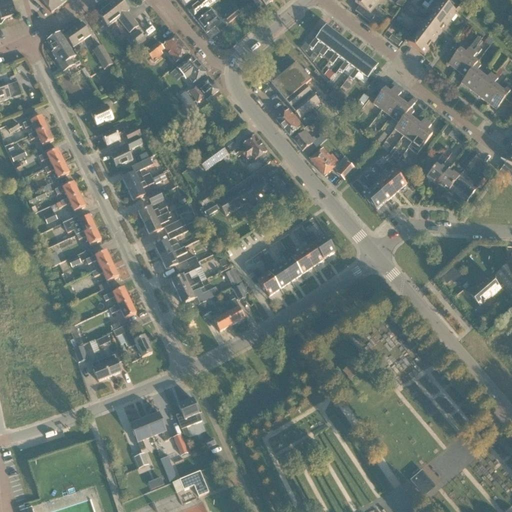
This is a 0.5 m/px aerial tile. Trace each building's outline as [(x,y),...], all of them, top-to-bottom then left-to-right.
[(0,0),(0,18),(1,20),(16,16),(10,0),(0,0)] [(40,0),(51,14),(60,7),(54,0),(40,0)] [(108,28),(118,20),(129,34),(138,27),(127,13),(128,12),(118,0),(117,0),(97,16),(108,28)] [(194,21),(209,9),(216,3),(213,0),(203,0),(188,12),(194,21)] [(441,0),(439,4),(434,10),(449,21),(456,11),(442,0),(441,0)] [(240,13),(247,7),(242,1),(235,7),(240,13)] [(209,9),(194,21),(205,35),(220,23),(209,9)] [(424,10),(421,13),(428,18),(431,15),(424,10)] [(431,15),(428,18),(442,29),(449,21),(434,10),(431,15)] [(239,15),(235,11),(224,19),(228,24),(239,15)] [(421,13),(418,18),(425,23),(428,18),(421,13)] [(425,23),(421,28),(435,39),(442,29),(428,18),(425,23)] [(90,37),(81,24),(64,36),(73,49),(90,37)] [(316,41),(315,42),(318,44),(324,48),(326,49),(336,36),(325,28),(316,41)] [(410,28),(406,33),(413,38),(416,33),(410,28)] [(416,33),(413,38),(427,49),(435,39),(421,28),(416,33)] [(145,42),(138,32),(126,40),(134,51),(145,42)] [(64,74),(75,67),(71,60),(75,58),(59,34),(47,43),(53,52),(51,53),(56,61),(56,62),(64,74)] [(189,53),(174,36),(162,46),(161,47),(158,44),(146,54),(152,62),(162,55),(160,53),(164,49),(176,64),(189,53)] [(336,36),(326,49),(328,51),(334,56),(336,57),(346,44),(336,36)] [(314,40),(309,48),(313,50),(318,44),(315,42),(316,41),(314,40)] [(346,44),(336,57),(338,59),(344,64),(346,65),(356,52),(346,44)] [(92,53),(103,71),(111,66),(101,48),(92,53)] [(324,48),(319,55),(323,58),(328,51),(326,49),(324,48)] [(458,50),(446,65),(456,73),(468,58),(462,53),(458,50)] [(356,52),(346,65),(348,67),(354,71),(356,73),(367,60),(356,52)] [(478,55),(473,62),(477,65),(482,59),(478,55)] [(334,56),(329,63),(333,66),(338,59),(336,57),(334,56)] [(189,79),(193,84),(205,75),(191,58),(179,67),(179,68),(186,76),(189,79)] [(468,58),(456,73),(465,80),(477,65),(473,62),(468,58)] [(367,60),(356,73),(358,74),(367,81),(377,68),(367,60)] [(487,62),(482,69),(486,72),(491,65),(487,62)] [(270,85),(299,120),(319,103),(305,86),(311,81),(296,64),(270,85)] [(344,64),(339,71),(343,73),(348,67),(346,65),(344,64)] [(477,65),(465,80),(474,87),(486,72),(482,69),(477,65)] [(491,65),(486,72),(490,75),(495,68),(491,65)] [(179,68),(177,70),(183,78),(186,81),(189,79),(186,76),(179,68)] [(354,71),(349,78),(352,81),(353,81),(354,79),(358,74),(356,73),(354,71)] [(330,72),(326,78),(330,81),(335,76),(330,72)] [(486,72),(474,87),(484,94),(495,79),(490,75),(486,72)] [(204,98),(207,101),(218,92),(208,79),(197,88),(195,86),(188,92),(197,104),(204,98)] [(383,85),(371,100),(376,104),(381,108),(392,93),(383,85)] [(2,103),(10,100),(8,93),(6,88),(0,90),(0,89),(0,103),(1,103),(2,103)] [(504,88),(501,92),(507,97),(510,93),(504,88)] [(334,104),(339,100),(333,92),(328,96),(334,104)] [(392,93),(381,108),(387,112),(390,114),(401,100),(392,93)] [(507,97),(502,103),(511,109),(511,94),(510,93),(507,97)] [(178,99),(189,113),(196,108),(186,94),(178,99)] [(341,115),(348,110),(340,100),(333,106),(341,115)] [(401,100),(390,114),(395,118),(400,121),(409,109),(411,107),(401,100)] [(363,107),(358,103),(350,112),(355,116),(363,107)] [(113,121),(106,107),(90,114),(97,128),(113,121)] [(400,121),(398,124),(403,128),(407,131),(418,116),(409,109),(400,121)] [(302,128),(288,111),(275,121),(283,131),(289,138),(302,128)] [(310,118),(317,126),(322,122),(315,114),(310,118)] [(390,114),(385,121),(390,124),(395,118),(390,114)] [(418,116),(407,131),(411,134),(416,138),(427,123),(418,116)] [(25,130),(32,127),(33,129),(31,130),(33,135),(35,134),(36,136),(47,130),(41,118),(30,124),(30,122),(23,125),(25,130)] [(427,123),(416,138),(421,142),(425,145),(436,130),(427,123)] [(20,129),(17,124),(7,130),(10,135),(20,129)] [(123,133),(120,126),(113,129),(115,132),(102,138),(107,148),(120,142),(117,136),(123,133)] [(403,128),(398,135),(402,137),(407,131),(403,128)] [(124,135),(128,144),(141,138),(137,129),(124,135)] [(449,135),(464,147),(469,142),(454,129),(449,135)] [(36,136),(35,134),(33,135),(28,137),(31,142),(37,139),(42,148),(53,143),(47,130),(36,136)] [(407,131),(402,137),(406,140),(411,134),(407,131)] [(314,144),(305,132),(293,142),(302,153),(314,144)] [(266,153),(254,137),(242,146),(244,149),(235,155),(237,159),(240,157),(245,164),(252,159),(254,162),(266,153)] [(126,145),(129,151),(142,146),(139,139),(126,145)] [(421,142),(416,148),(421,151),(425,145),(421,142)] [(228,157),(220,146),(197,163),(205,174),(223,161),(227,166),(237,159),(233,153),(228,157)] [(132,163),(126,150),(111,157),(117,170),(132,163)] [(309,161),(324,178),(337,167),(322,150),(309,161)] [(443,166),(453,154),(447,150),(438,161),(443,166)] [(23,151),(10,158),(13,164),(26,157),(23,151)] [(391,160),(399,163),(403,155),(395,151),(391,160)] [(472,151),(459,166),(464,170),(477,156),(472,151)] [(52,169),(63,164),(57,152),(46,157),(46,155),(39,158),(41,163),(48,160),(51,167),(52,169)] [(122,181),(127,192),(139,186),(152,180),(150,176),(142,179),(139,173),(152,167),(149,160),(131,169),(134,175),(122,181)] [(24,161),(19,164),(21,169),(27,167),(24,161)] [(52,169),(51,167),(45,170),(47,175),(54,172),(58,181),(69,176),(63,164),(52,169)] [(355,171),(346,164),(336,175),(344,183),(355,171)] [(387,173),(381,178),(396,195),(406,186),(387,164),(382,168),(387,173)] [(437,164),(425,176),(440,191),(443,189),(462,207),(488,180),(480,172),(471,182),(462,173),(458,178),(453,172),(449,176),(437,164)] [(266,186),(259,177),(240,193),(238,192),(218,204),(226,218),(247,205),(254,214),(265,205),(264,204),(265,203),(268,201),(274,209),(290,197),(275,179),(266,186)] [(370,179),(367,181),(386,203),(396,195),(381,178),(376,182),(372,177),(370,179)] [(139,186),(127,192),(133,203),(145,197),(141,190),(153,185),(152,180),(139,186)] [(367,181),(363,185),(370,193),(364,198),(376,212),(386,203),(367,181)] [(68,202),(79,197),(73,184),(62,190),(62,188),(55,191),(57,196),(64,193),(67,200),(68,202)] [(36,196),(33,188),(26,191),(29,198),(36,196)] [(149,203),(161,197),(158,191),(146,197),(149,203)] [(45,194),(35,198),(37,203),(47,199),(45,194)] [(207,196),(198,202),(203,208),(211,202),(207,196)] [(68,202),(67,200),(60,203),(60,204),(62,208),(69,205),(74,214),(85,209),(79,197),(68,202)] [(161,197),(149,203),(152,208),(164,202),(161,197)] [(265,205),(254,214),(257,217),(268,208),(265,203),(264,204),(265,205)] [(217,204),(203,213),(207,219),(218,212),(217,212),(221,210),(217,204)] [(144,226),(168,214),(166,210),(159,213),(158,211),(152,213),(150,209),(138,215),(144,226)] [(180,209),(174,212),(177,218),(183,215),(180,209)] [(57,221),(54,214),(43,218),(47,226),(57,221)] [(149,237),(161,231),(159,227),(169,223),(168,220),(170,219),(168,214),(144,226),(149,237)] [(84,234),(95,229),(89,217),(78,222),(76,218),(62,225),(67,235),(73,232),(80,228),(83,233),(84,234)] [(167,236),(185,228),(182,221),(164,230),(167,236)] [(18,223),(22,238),(29,236),(25,222),(18,223)] [(80,228),(73,232),(75,236),(83,233),(80,228)] [(185,228),(167,236),(170,242),(188,233),(185,228)] [(83,233),(75,236),(78,241),(85,238),(89,247),(101,241),(95,229),(84,234),(83,233)] [(312,234),(307,237),(323,262),(335,254),(324,239),(317,243),(312,234)] [(307,248),(301,251),(313,269),(323,262),(307,237),(302,240),(307,248)] [(170,249),(167,243),(155,249),(160,260),(172,255),(180,251),(178,245),(170,249)] [(18,244),(0,247),(0,250),(2,261),(20,258),(18,244)] [(178,266),(175,260),(187,255),(184,249),(180,251),(172,255),(160,260),(166,272),(174,268),(177,273),(197,264),(195,258),(178,266)] [(290,249),(285,252),(301,277),(313,269),(301,251),(295,256),(290,249)] [(285,262),(279,266),(291,284),(301,277),(285,252),(280,255),(285,262)] [(101,271),(112,265),(106,253),(95,258),(94,256),(85,261),(87,266),(96,261),(100,269),(101,271)] [(20,258),(2,261),(5,276),(23,273),(20,258)] [(78,259),(69,263),(72,269),(81,265),(78,259)] [(219,262),(222,269),(227,267),(224,260),(219,262)] [(177,294),(200,283),(198,278),(191,281),(188,275),(200,269),(197,264),(177,273),(180,279),(171,283),(177,294)] [(268,264),(263,267),(267,274),(279,292),(291,284),(279,266),(272,270),(268,264)] [(101,271),(100,269),(91,274),(93,278),(102,274),(107,284),(118,278),(112,265),(101,271)] [(511,267),(510,265),(494,278),(496,280),(492,283),(487,277),(480,283),(481,284),(468,296),(478,308),(490,298),(491,300),(500,292),(500,291),(503,288),(511,297),(511,296),(511,267)] [(257,271),(252,274),(268,299),(279,292),(267,274),(261,278),(257,271)] [(23,273),(5,276),(8,291),(26,287),(23,273)] [(452,281),(447,275),(441,281),(446,287),(452,281)] [(238,277),(229,281),(232,288),(240,284),(242,283),(238,277)] [(200,283),(177,294),(182,306),(194,301),(191,295),(203,289),(200,283)] [(241,285),(239,286),(240,287),(239,287),(245,296),(247,295),(248,295),(242,284),(241,285)] [(26,287),(8,291),(11,306),(29,302),(26,287)] [(232,291),(238,302),(245,298),(245,296),(239,287),(232,291)] [(119,307),(129,302),(123,289),(112,294),(112,293),(102,298),(105,302),(114,298),(118,306),(119,307)] [(200,305),(212,299),(219,296),(216,290),(209,293),(197,299),(200,305)] [(226,316),(232,327),(244,320),(238,310),(240,309),(235,300),(230,303),(235,311),(235,312),(227,316),(226,316)] [(119,307),(118,306),(108,310),(111,315),(120,311),(125,321),(136,316),(129,302),(119,307)] [(211,314),(206,303),(198,307),(203,318),(211,314)] [(226,316),(227,316),(222,307),(218,310),(222,318),(213,324),(219,334),(232,327),(226,316)] [(28,314),(29,323),(44,321),(43,312),(28,314)] [(10,320),(0,321),(0,334),(0,336),(13,334),(10,320)] [(111,327),(113,332),(119,329),(120,329),(118,324),(111,327)] [(134,342),(126,326),(120,329),(119,329),(113,332),(116,338),(121,347),(126,345),(128,349),(135,346),(141,359),(152,354),(144,338),(134,342)] [(71,337),(77,334),(75,329),(69,332),(71,337)] [(13,334),(0,336),(3,351),(16,348),(13,334)] [(23,336),(24,353),(37,352),(37,345),(40,345),(39,335),(23,336)] [(83,346),(81,340),(74,343),(77,349),(83,346)] [(102,340),(96,342),(99,349),(105,346),(102,340)] [(16,348),(3,351),(6,365),(19,363),(16,348)] [(60,349),(61,360),(74,358),(72,348),(60,349)] [(87,361),(83,348),(73,351),(78,364),(87,361)] [(97,364),(103,361),(99,353),(94,356),(97,364)] [(107,360),(103,361),(109,379),(121,374),(113,357),(107,360)] [(98,383),(109,379),(103,361),(97,364),(91,366),(98,383)] [(348,378),(350,381),(356,375),(354,373),(348,378)] [(73,381),(59,386),(64,399),(77,394),(73,381)] [(58,383),(44,387),(44,389),(50,406),(51,406),(51,405),(64,400),(63,399),(64,399),(59,386),(58,383)] [(44,389),(31,393),(37,411),(50,406),(44,389)] [(30,391),(17,396),(23,413),(35,409),(36,411),(37,411),(31,393),(30,391)] [(181,414),(175,417),(181,431),(186,429),(196,425),(201,423),(198,415),(192,401),(178,406),(181,414)] [(143,419),(151,439),(161,435),(164,443),(169,441),(158,414),(146,419),(145,418),(143,419)] [(151,439),(143,419),(141,419),(142,421),(130,426),(140,452),(145,450),(142,442),(151,439)] [(186,429),(181,431),(185,441),(190,438),(186,429)] [(174,438),(173,439),(181,457),(187,455),(180,436),(174,438)] [(215,446),(213,440),(205,443),(208,449),(215,446)] [(142,456),(134,459),(139,470),(146,467),(142,456)] [(167,458),(160,461),(169,483),(177,480),(167,458)] [(179,482),(183,492),(193,488),(198,499),(208,494),(200,473),(195,475),(182,481),(179,482)] [(424,476),(419,480),(416,477),(411,482),(424,497),(430,492),(427,489),(432,485),(424,476)]
